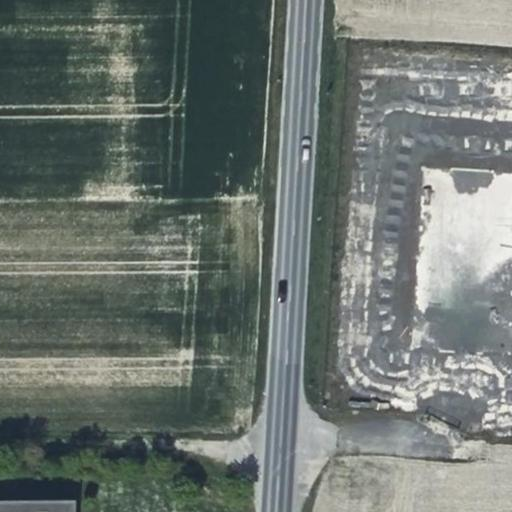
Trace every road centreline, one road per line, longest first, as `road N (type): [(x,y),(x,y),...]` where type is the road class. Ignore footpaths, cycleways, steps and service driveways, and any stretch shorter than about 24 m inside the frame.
road 1 (primary): [(286,345),(306,0)]
road 2 (track): [(274,442),(0,444)]
road 3 (primary): [(286,345),(265,511)]
road 4 (primary): [(283,511),(286,345)]
